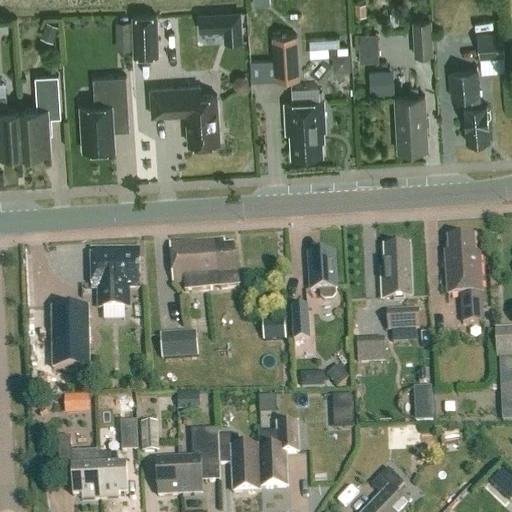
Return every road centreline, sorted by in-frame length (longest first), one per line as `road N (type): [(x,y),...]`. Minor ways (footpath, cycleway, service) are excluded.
road 1 (primary): [(511,191),(0,224)]
road 2 (unclassified): [(7,511),(0,369)]
